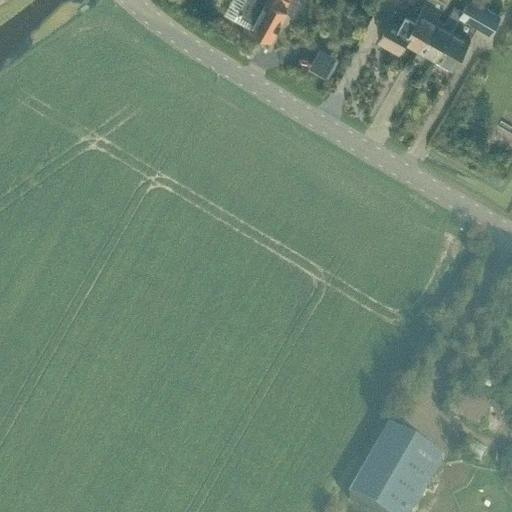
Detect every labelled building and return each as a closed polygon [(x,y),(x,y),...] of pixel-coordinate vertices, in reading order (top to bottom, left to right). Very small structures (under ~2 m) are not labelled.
[(287,12),(288,12),(295,16),(303,2),(299,0),(245,0),(238,13),(255,22),(252,29),(271,40),(287,12)] [(398,8),(379,41),(399,52),(405,43),(405,42),(419,50),(420,51),(436,21),(437,21),(438,19),(448,0),(427,0),(417,18),(398,8)] [(457,21),(436,60),(453,71),(479,26),(490,33),(501,15),(475,0),(467,0),(463,9),(457,21)] [(419,50),(415,57),(420,60),(424,53),(425,54),(428,55),(436,60),(457,21),(463,9),(456,5),(445,23),(438,19),(437,21),(436,21),(420,51),(419,50)] [(327,69),(346,74),(352,52),(333,46),(327,69)] [(402,87),(397,102),(408,105),(412,90),(402,87)] [(485,369),(477,382),(490,390),(498,376),(485,369)] [(461,392),(450,411),(482,430),(493,411),(461,392)] [(367,511),(414,511),(445,459),(392,428),(349,501),(367,511)]
